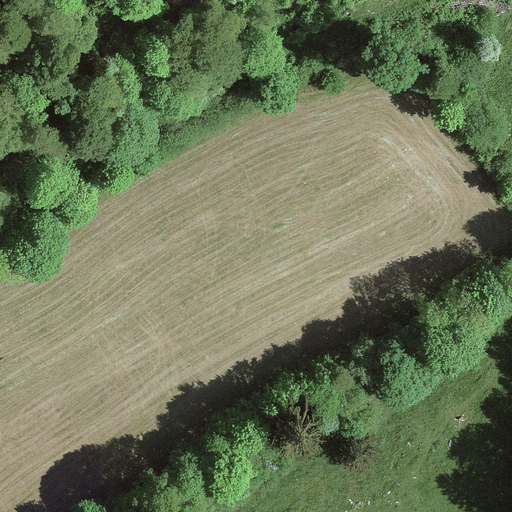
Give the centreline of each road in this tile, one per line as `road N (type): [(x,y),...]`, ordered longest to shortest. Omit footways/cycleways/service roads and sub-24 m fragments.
road 1 (track): [(0,228),(84,168),(272,58),(406,0)]
road 2 (track): [(126,144),(187,0)]
